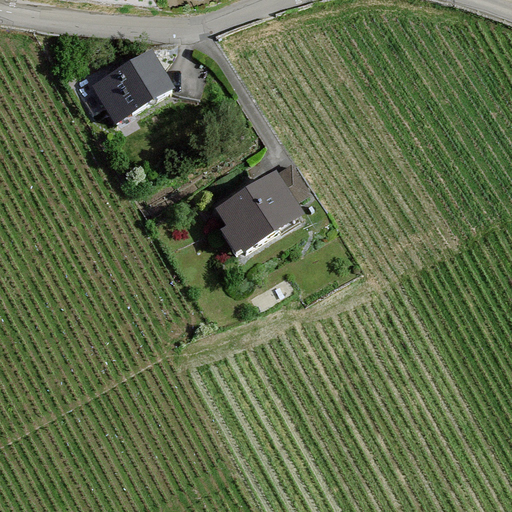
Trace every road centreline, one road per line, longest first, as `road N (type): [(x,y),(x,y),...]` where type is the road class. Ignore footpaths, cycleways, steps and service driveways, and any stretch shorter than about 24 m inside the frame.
road 1 (residential): [(288,0),(197,30),(0,14)]
road 2 (unknown): [(197,30),(284,158),(262,177)]
